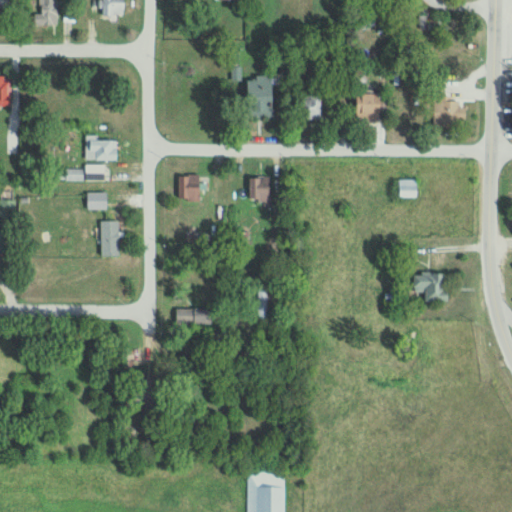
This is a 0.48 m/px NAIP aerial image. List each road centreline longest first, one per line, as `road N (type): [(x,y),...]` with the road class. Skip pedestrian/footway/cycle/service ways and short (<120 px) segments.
road 1 (residential): [(139,436),(147,0)]
road 2 (residential): [(511,148),(149,145)]
road 3 (tertiary): [(494,0),(488,274),(511,356)]
road 4 (residential): [(140,399),(326,404)]
road 5 (residential): [(145,50),(0,45)]
road 6 (residential): [(143,303),(0,301)]
